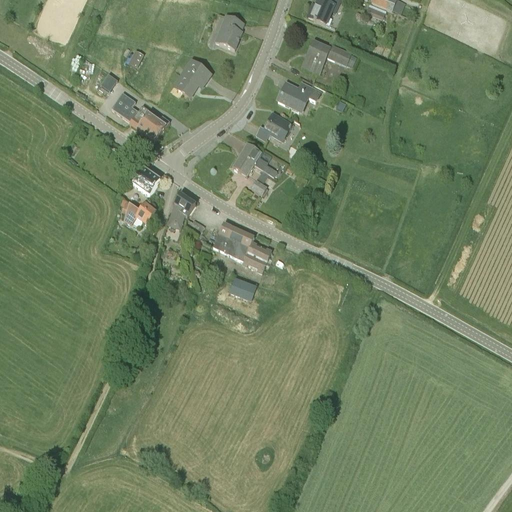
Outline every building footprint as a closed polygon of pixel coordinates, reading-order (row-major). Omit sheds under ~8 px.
[(317,10),(312,8),(307,20),(327,29),(333,16),(335,17),(342,1),(339,0),(324,0),(323,4),(320,3),(317,10)] [(391,14),(396,2),(391,0),(372,0),(370,6),(391,14)] [(383,23),(386,14),(375,9),(374,11),(369,9),(366,17),(383,23)] [(242,26),(224,20),(214,46),(234,53),(241,35),(239,34),(242,26)] [(330,52),(325,50),(313,45),(302,70),(321,78),(328,61),(347,69),(347,68),(352,71),(357,60),(351,58),(352,57),(332,48),(330,52)] [(128,67),(131,68),(125,79),(131,82),(136,71),(137,72),(144,58),(135,54),(128,67)] [(210,79),(190,64),(173,89),(182,95),(190,101),(201,84),(205,87),(210,79)] [(102,89),(112,95),(120,85),(110,78),(102,89)] [(321,96),(311,91),(302,86),(297,96),(285,90),(278,105),(302,117),(309,102),(316,106),(321,96)] [(114,110),(132,124),(139,113),(133,110),(138,105),(124,95),(114,110)] [(336,110),(342,114),(345,108),(338,104),(336,110)] [(150,116),(142,110),(139,113),(132,124),(129,128),(137,133),(136,134),(154,146),(166,130),(159,125),(149,118),(150,116)] [(282,146),(292,129),(272,118),(264,133),(260,130),(256,138),(267,144),(270,139),(282,146)] [(170,125),(163,120),(159,125),(166,130),(170,125)] [(240,159),(240,160),(248,165),(254,168),(263,174),(265,169),(257,164),(261,157),(247,149),(242,156),(242,155),(242,156),(241,158),(240,159)] [(299,168),(300,160),(292,159),(291,167),(299,168)] [(248,165),(240,160),(233,171),(242,177),(242,178),(242,177),(244,179),(245,179),(247,180),(247,179),(247,180),(248,179),(247,179),(254,168),(248,165)] [(266,168),(263,174),(268,178),(269,177),(272,179),(276,173),(266,168)] [(132,187),(149,199),(160,185),(143,173),(132,187)] [(263,174),(256,184),(262,187),(268,178),(263,174)] [(256,184),(256,185),(251,192),(262,198),(267,190),(262,187),(256,184)] [(189,218),(195,208),(180,198),(174,207),(175,208),(168,225),(164,238),(177,242),(181,230),(182,230),(185,220),(180,216),(182,213),(189,218)] [(139,212),(128,205),(122,202),(120,207),(124,209),(122,215),(126,216),(124,223),(131,228),(136,221),(147,228),(155,215),(142,207),(139,212)] [(194,223),(193,225),(187,221),(183,233),(192,237),(199,226),(194,223)] [(204,230),(199,226),(192,237),(198,240),(204,230)] [(236,233),(223,227),(219,236),(213,250),(243,264),(242,267),(247,269),(248,267),(258,271),(257,274),(261,276),(271,255),(252,246),(254,241),(239,234),(239,233),(239,234),(237,233),(236,232),(236,233)]
